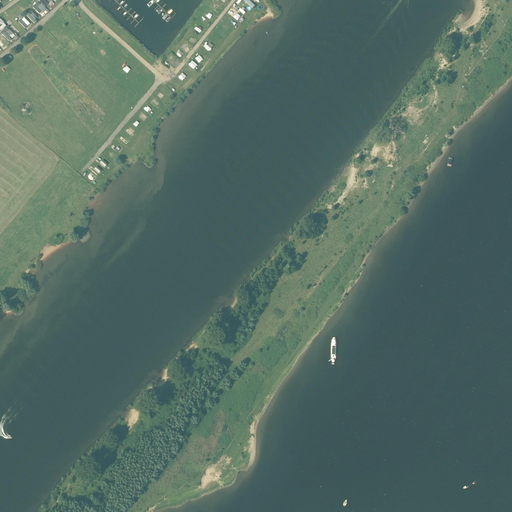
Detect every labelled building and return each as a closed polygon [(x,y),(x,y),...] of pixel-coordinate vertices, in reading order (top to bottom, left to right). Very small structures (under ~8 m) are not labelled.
[(26,0),(20,6),(25,11),(36,1),(35,0),(26,0)] [(249,0),(243,0),(252,8),(255,5),(249,0)] [(47,10),(39,2),(33,8),(39,15),(43,11),(44,13),(45,11),(47,13),(49,12),(47,10)] [(234,12),(231,15),(238,21),(240,18),(234,12)] [(26,15),(34,24),(37,22),(35,20),(37,18),(33,13),(31,15),(28,13),(26,15)] [(232,26),(235,24),(224,15),(222,18),(225,21),(221,27),(230,35),(235,29),(232,26)] [(17,22),(24,29),(28,26),(21,19),(17,22)] [(203,33),(205,30),(197,24),(195,27),(203,33)] [(1,33),(9,42),(11,39),(5,34),(9,30),(7,27),(1,33)] [(216,45),(218,42),(212,36),(209,38),(216,45)] [(190,49),(192,45),(184,40),(182,43),(190,49)] [(200,50),(209,56),(211,53),(204,49),(208,43),(206,42),(200,50)] [(201,66),(204,62),(195,55),(192,59),(201,66)] [(177,59),(170,69),(173,71),(180,62),(177,59)] [(196,71),(199,67),(188,60),(186,63),(196,71)] [(184,73),(190,78),(195,72),(186,66),(184,68),(184,67),(178,75),(181,78),(184,73)] [(181,84),(183,82),(177,75),(174,78),(181,84)] [(173,93),(175,90),(167,82),(165,85),(173,93)] [(167,97),(159,90),(156,94),(164,101),(167,97)] [(157,108),(159,105),(153,99),(150,101),(157,108)] [(145,105),(143,108),(151,115),(153,113),(145,105)] [(144,122),(147,119),(140,114),(138,116),(144,122)] [(130,121),(138,129),(140,126),(132,119),(130,121)] [(127,128),(124,130),(135,139),(139,134),(136,131),(133,134),(127,128)] [(121,136),(119,139),(126,144),(128,142),(121,136)] [(110,162),(113,159),(105,151),(102,153),(110,162)] [(105,169),(107,166),(98,158),(96,160),(105,169)] [(106,172),(95,161),(90,167),(92,169),(94,166),(101,172),(100,173),(103,176),(106,172)] [(92,169),(98,175),(100,172),(94,167),(92,169)]
